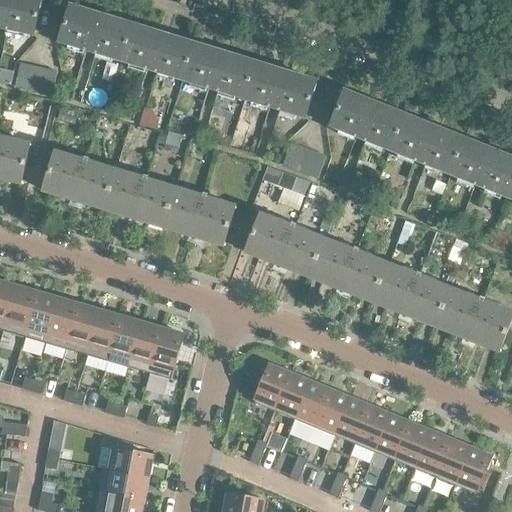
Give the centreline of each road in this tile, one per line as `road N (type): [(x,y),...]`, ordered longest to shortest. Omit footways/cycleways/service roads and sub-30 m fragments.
road 1 (tertiary): [(511,105),(370,44),(224,0)]
road 2 (residential): [(234,310),(511,423)]
road 3 (residential): [(0,245),(234,310)]
road 4 (residential): [(0,396),(200,451)]
road 5 (residential): [(200,451),(345,511)]
road 6 (residential): [(200,451),(234,310)]
